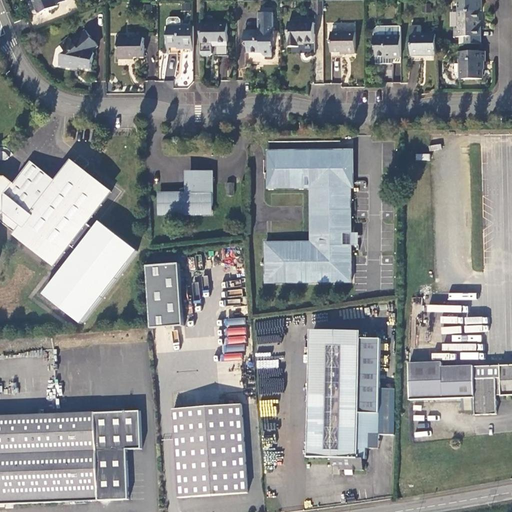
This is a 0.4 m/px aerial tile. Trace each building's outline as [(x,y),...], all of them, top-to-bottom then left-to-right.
[(69,1),(68,0),(27,0),(29,3),(34,1),(39,12),(42,14),(61,7),(60,4),(69,1)] [(322,0),(313,0),(314,15),(323,15),(322,0)] [(459,0),(460,10),(480,9),(483,9),(483,0),(459,0)] [(192,3),(183,2),(183,11),(192,11),(192,3)] [(480,27),(480,9),(460,10),(460,27),(456,27),(456,35),(483,35),(483,27),(480,27)] [(273,12),(259,12),(259,30),(245,29),(245,38),(248,41),(249,52),(259,52),(264,56),(271,56),(271,40),(275,40),(273,12)] [(193,49),(195,49),(194,27),(193,27),(181,27),(181,20),(179,19),(171,19),(169,21),(168,27),(168,46),(178,46),(179,49),(193,49)] [(229,22),(202,23),(202,43),(202,53),(203,54),(204,55),(211,55),(214,53),(214,43),(218,43),(218,45),(229,45),(229,22)] [(315,22),(289,23),(290,46),(300,46),(300,43),(315,43),(315,22)] [(437,55),(436,45),(436,33),(422,33),(422,25),(411,26),(412,54),(437,55)] [(392,57),(401,56),(401,26),(400,26),(378,26),(375,30),(374,36),(374,43),(377,46),(376,63),(392,63),(392,57)] [(98,44),(87,32),(74,42),(71,38),(62,46),(67,54),(62,57),(60,65),(73,68),(76,66),(92,70),(96,53),(92,49),(98,44)] [(356,32),(332,32),(332,52),(347,52),(347,53),(356,53),(356,32)] [(144,38),(119,38),(119,59),(129,58),(130,57),(145,57),(144,38)] [(193,50),(178,49),(176,86),(192,86),(193,50)] [(483,57),(483,51),(459,50),(459,60),(462,60),(462,77),(483,77),(483,57)] [(354,152),(268,152),(268,190),(311,190),(311,244),(265,244),(265,284),(351,284),(351,247),(343,247),(343,235),(351,235),(351,190),(354,190),(354,183),(350,183),(350,174),(354,174),(354,152)] [(57,180),(16,234),(15,235),(54,266),(55,267),(116,193),(84,168),(74,160),(57,180)] [(0,176),(0,220),(16,234),(57,180),(32,161),(15,183),(7,177),(0,176)] [(162,215),(193,215),(214,215),(214,206),(213,171),(188,172),(189,193),(162,194),(162,215)] [(351,235),(343,235),(343,247),(351,247),(359,247),(359,235),(354,235),(351,235)] [(185,326),(181,265),(148,267),(153,329),(185,326)] [(312,339),(310,459),(334,459),(334,466),(342,466),(342,470),(347,471),(347,476),(353,476),(354,471),(364,472),(364,460),(368,460),(368,449),(373,449),(373,437),(380,438),(380,436),(380,415),(361,414),(362,341),(312,339)] [(362,341),(361,414),(380,415),(381,391),(382,341),(362,341)] [(277,359),(256,361),(257,371),(278,369),(277,359)] [(410,401),(476,399),(476,416),(498,416),(497,396),(502,395),(502,397),(511,396),(511,366),(475,368),(475,366),(443,367),(443,362),(409,364),(410,401)] [(396,391),(381,391),(380,415),(380,436),(395,436),(396,391)] [(259,400),(260,416),(277,416),(277,399),(259,400)] [(242,405),(174,411),(180,499),(248,494),(242,405)] [(130,500),(129,450),(144,450),(142,411),(0,416),(0,505),(10,505),(130,500)]
